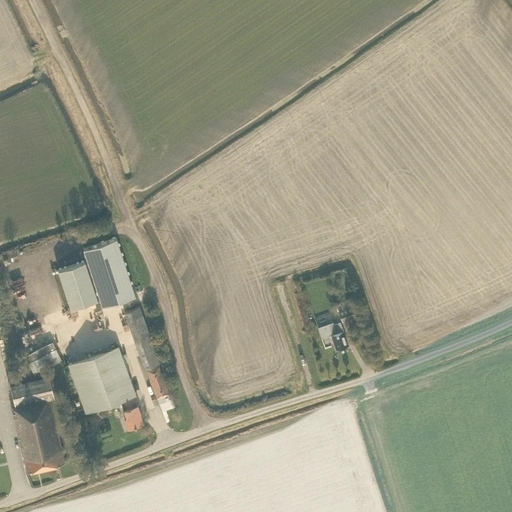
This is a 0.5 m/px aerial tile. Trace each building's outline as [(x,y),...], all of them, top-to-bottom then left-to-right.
[(83,248),(102,305),(125,298),(135,295),(116,237),(83,248)] [(261,261),(269,280),(280,276),(272,257),(261,261)] [(85,261),(58,269),(71,308),(97,299),(85,261)] [(342,321),(355,316),(352,307),(356,306),(353,298),(336,304),(342,321)] [(152,345),(148,336),(150,335),(143,314),(145,313),(142,305),(124,311),(134,341),(144,365),(159,360),(154,344),(152,345)] [(331,333),(336,349),(348,345),(343,330),(340,321),(334,323),(333,321),(318,326),(321,336),(331,333)] [(25,355),(34,373),(61,359),(52,341),(25,355)] [(68,364),(85,411),(120,399),(126,416),(124,417),(128,428),(144,422),(137,403),(139,403),(135,394),(118,346),(68,364)] [(147,369),(157,397),(169,393),(159,365),(147,369)] [(17,374),(7,376),(8,383),(18,381),(17,374)] [(15,406),(11,407),(22,455),(23,455),(27,471),(64,462),(49,398),(54,397),(49,375),(10,384),(15,406)]
